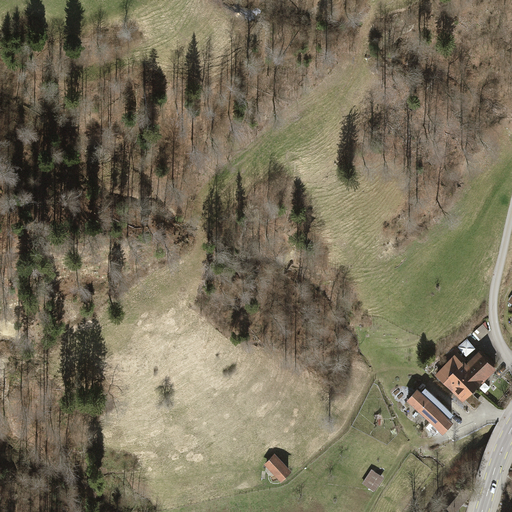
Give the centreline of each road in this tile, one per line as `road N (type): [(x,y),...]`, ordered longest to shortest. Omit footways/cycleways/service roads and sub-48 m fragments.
road 1 (unclassified): [(511,363),(493,296),(511,215)]
road 2 (track): [(457,432),(407,448),(367,511)]
